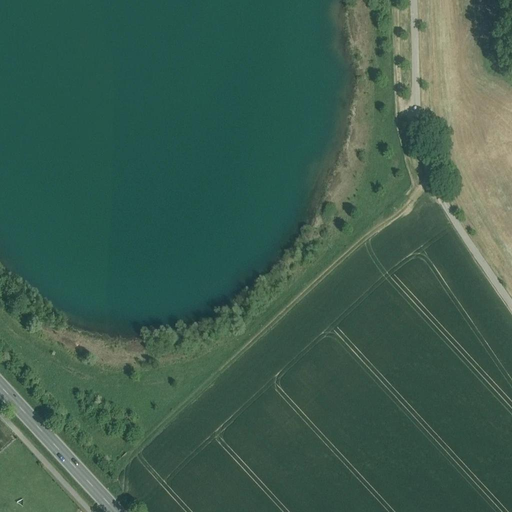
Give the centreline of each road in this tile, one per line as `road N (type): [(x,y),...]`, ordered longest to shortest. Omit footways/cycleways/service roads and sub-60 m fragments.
road 1 (track): [(511,305),(426,168),(413,0)]
road 2 (primary): [(0,386),(115,511)]
